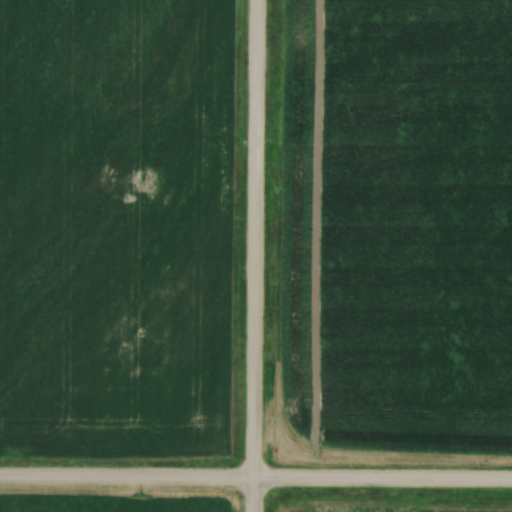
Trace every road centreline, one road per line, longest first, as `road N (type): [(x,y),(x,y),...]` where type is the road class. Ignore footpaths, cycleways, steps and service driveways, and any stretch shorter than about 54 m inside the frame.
road 1 (residential): [(254,511),(257,0)]
road 2 (residential): [(0,481),(511,483)]
